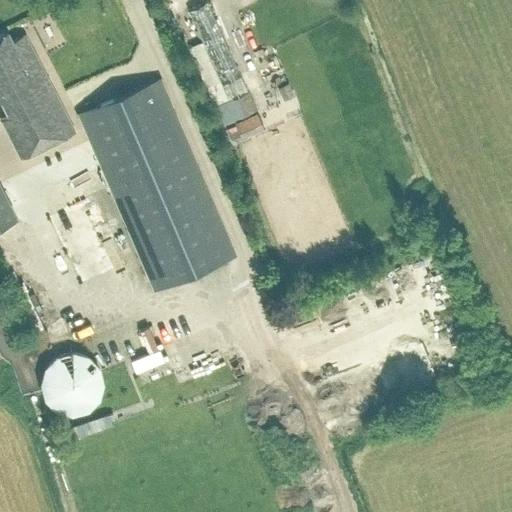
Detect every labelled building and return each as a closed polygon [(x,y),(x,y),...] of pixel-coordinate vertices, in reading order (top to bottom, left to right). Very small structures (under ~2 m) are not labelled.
[(227,98),(230,97),(238,116),(255,109),(247,89),(206,0),(187,9),(227,98)] [(0,104),(4,113),(0,114),(0,117),(20,157),(27,153),(64,135),(71,132),(74,130),(26,37),(25,36),(24,34),(10,40),(6,32),(5,31),(0,34),(0,104)] [(235,254),(219,218),(159,76),(78,111),(154,289),(235,254)] [(256,111),(233,122),(241,137),(263,126),(256,111)] [(0,224),(12,218),(0,194),(0,224)] [(104,249),(90,256),(95,267),(110,261),(104,249)] [(414,293),(434,284),(428,268),(407,277),(414,293)] [(377,296),(383,311),(413,298),(407,284),(377,296)] [(142,351),(160,341),(149,320),(131,330),(142,351)] [(215,347),(191,355),(194,366),(219,358),(215,347)] [(99,392),(101,383),(100,374),(96,365),(90,358),(82,353),(73,351),(64,352),(55,356),(48,362),(44,370),(41,379),(42,388),(46,397),(52,404),(60,408),(69,411),(78,410),(87,406),(94,400),(99,392)]
